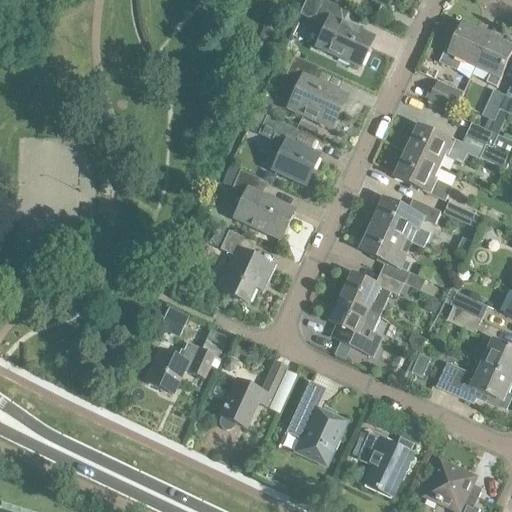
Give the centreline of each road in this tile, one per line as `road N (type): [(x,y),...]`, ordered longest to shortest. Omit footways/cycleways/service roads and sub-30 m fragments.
road 1 (residential): [(511,451),(302,357),(283,339),(435,0)]
road 2 (primary): [(235,511),(0,395)]
